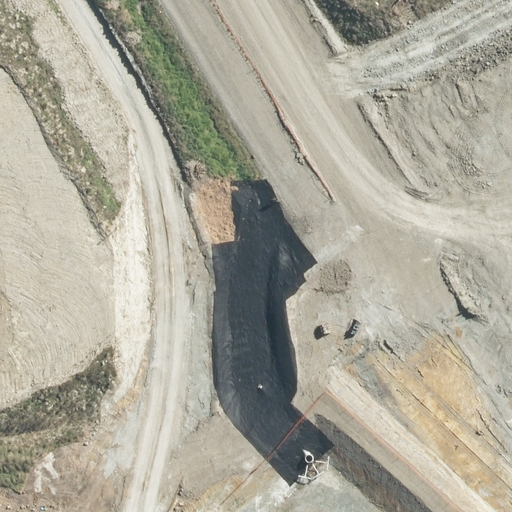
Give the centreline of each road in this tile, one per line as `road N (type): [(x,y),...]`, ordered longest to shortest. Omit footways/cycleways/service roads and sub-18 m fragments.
road 1 (tertiary): [(264,242),(41,358)]
road 2 (secondary): [(511,441),(326,274)]
road 3 (residential): [(202,511),(41,358)]
road 4 (secondary): [(254,178),(158,0)]
road 5 (tertiary): [(352,128),(511,68)]
road 6 (secondary): [(398,223),(511,345)]
road 7 (tertiary): [(511,103),(402,207)]
road 8 (secondary): [(251,0),(332,124)]
